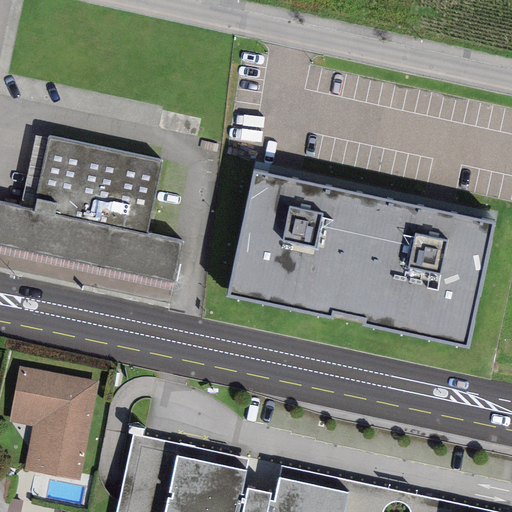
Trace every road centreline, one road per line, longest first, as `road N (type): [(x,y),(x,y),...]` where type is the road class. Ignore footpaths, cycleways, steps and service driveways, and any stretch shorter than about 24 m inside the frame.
road 1 (primary): [(511,413),(0,304)]
road 2 (residential): [(511,82),(117,0)]
